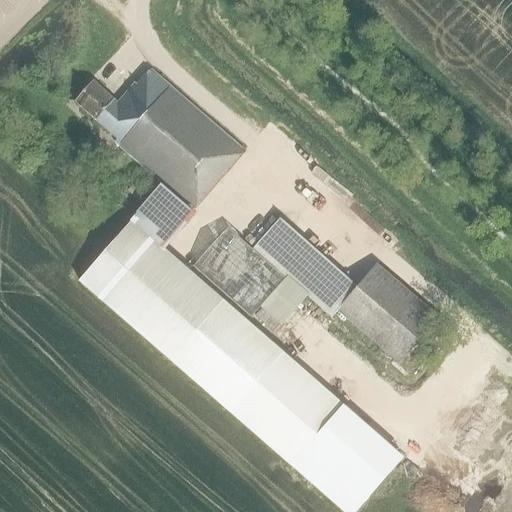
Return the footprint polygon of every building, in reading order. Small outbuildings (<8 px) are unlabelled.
[(193,211),(245,151),(151,69),(137,85),(135,83),(117,103),(92,81),(74,101),(117,139),(114,142),(193,211)] [(313,176),(322,166),(290,137),(285,143),(302,159),(292,170),(321,196),(328,189),(313,176)] [(377,265),(358,287),(279,218),(252,248),(331,319),(338,311),(399,363),(438,318),(377,265)] [(98,257),(78,279),(170,360),(256,436),(290,467),(343,407),(223,300),(164,248),(130,221),(98,257)] [(285,279),(227,227),(193,266),(250,317),(285,279)] [(281,323),(263,307),(254,317),(272,333),(281,323)]
